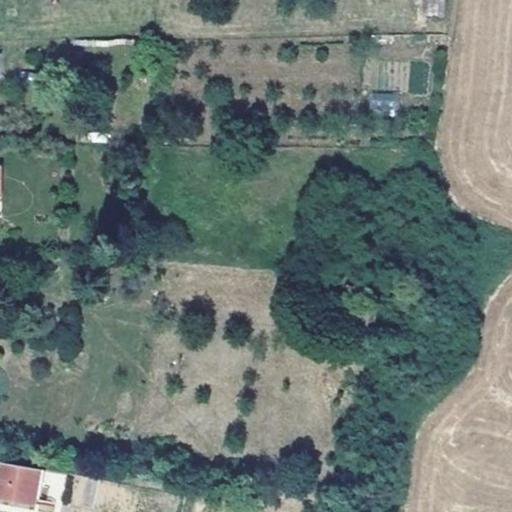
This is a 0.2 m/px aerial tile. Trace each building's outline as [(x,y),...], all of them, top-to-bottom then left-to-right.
[(444,0),(426,0),(426,15),(444,16),(444,0)] [(369,114),(397,116),(398,94),(371,92),(369,114)] [(280,131),(263,130),(262,144),(280,143),(280,131)] [(41,470),(0,463),(0,492),(36,498),(41,470)] [(46,471),(41,470),(36,498),(42,499),(46,471)] [(92,502),(90,477),(71,478),(73,504),(92,502)]
